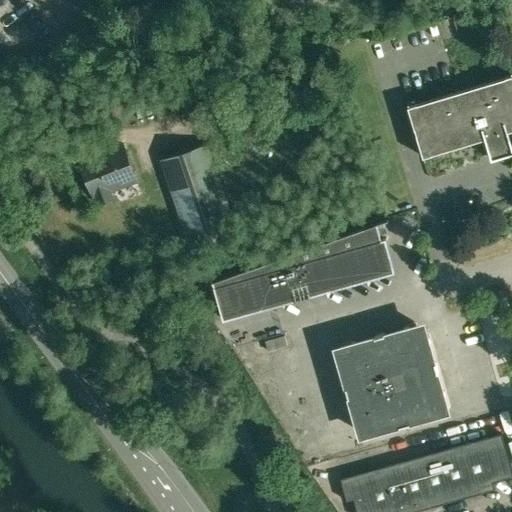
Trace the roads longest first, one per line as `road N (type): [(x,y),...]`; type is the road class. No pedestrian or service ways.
road 1 (unknown): [(447,287),(331,309),(316,320),(318,340),(350,438),(369,447),(484,410)]
road 2 (unclassified): [(183,511),(0,272)]
road 3 (unknown): [(447,287),(430,187),(440,174),(477,159)]
road 4 (unknown): [(484,410),(488,382),(447,287)]
